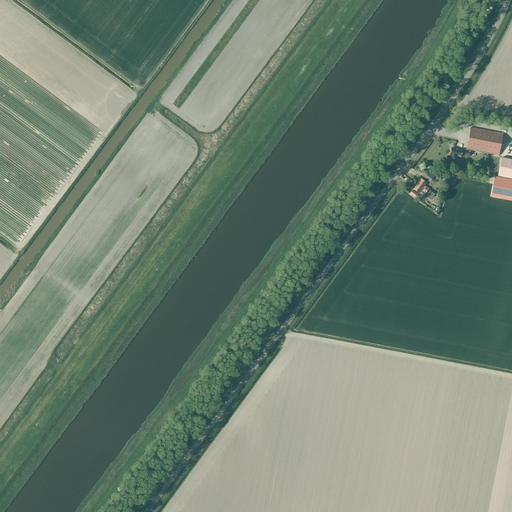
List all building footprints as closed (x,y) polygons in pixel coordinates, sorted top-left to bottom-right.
[(498,156),(499,152),(503,134),(471,128),(466,151),(465,152),(462,151),(450,148),(448,155),(450,155),(449,158),(455,160),(456,156),(460,157),(461,154),(468,156),(470,150),(498,156)] [(498,177),(511,179),(511,159),(501,157),(498,177)] [(428,173),(424,178),(430,182),(434,177),(428,173)] [(511,200),(511,180),(495,177),(491,197),(511,200)] [(417,184),(427,191),(429,189),(425,186),(427,183),(421,179),(417,184)] [(427,191),(417,184),(413,190),(419,194),(421,191),(425,193),(427,191)]
